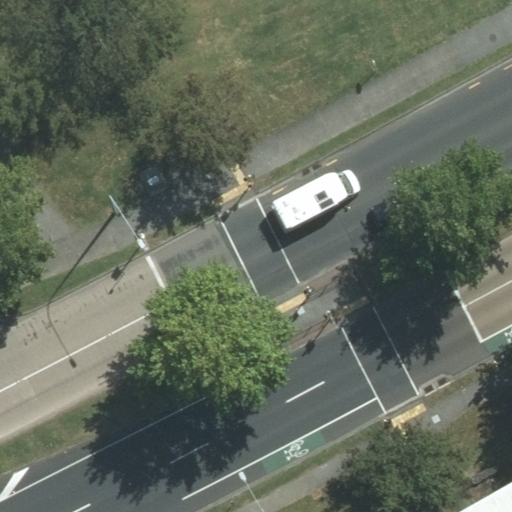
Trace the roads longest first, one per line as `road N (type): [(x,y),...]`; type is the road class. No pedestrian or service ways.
road 1 (primary): [(0,387),(511,111)]
road 2 (primary): [(511,272),(51,511)]
